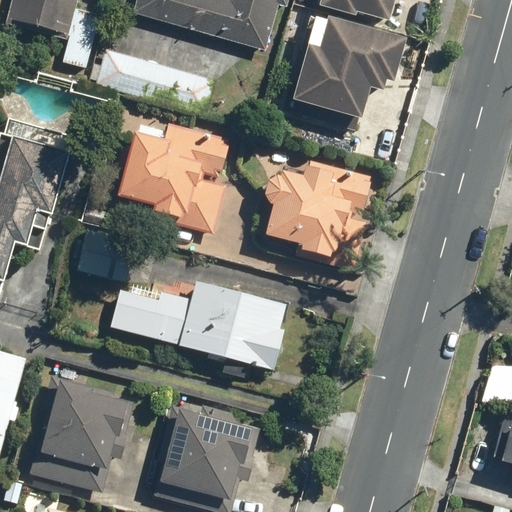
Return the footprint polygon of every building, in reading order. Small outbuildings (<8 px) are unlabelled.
[(14,0),(11,14),(68,28),(60,63),(99,73),(115,5),(92,0),(14,0)] [(132,0),(127,18),(275,62),(293,0),(132,0)] [(388,0),(306,0),(292,56),(368,77),(388,0)] [(219,79),(108,48),(97,86),(208,117),(219,79)] [(7,108),(0,128),(0,279),(17,286),(46,199),(67,206),(90,135),(38,118),(7,108)] [(237,136),(144,117),(129,188),(222,208),(237,136)] [(315,171),(284,163),(266,231),(354,254),(376,170),(319,155),(315,171)] [(88,229),(77,270),(127,283),(138,241),(88,229)] [(197,301),(166,294),(157,330),(285,361),(300,298),(204,274),(197,301)] [(36,337),(0,325),(0,445),(1,446),(36,337)] [(146,393),(71,373),(47,461),(123,481),(146,393)] [(231,511),(258,422),(183,400),(156,492),(225,511),(231,511)] [(511,432),(496,428),(483,482),(511,488),(511,432)]
